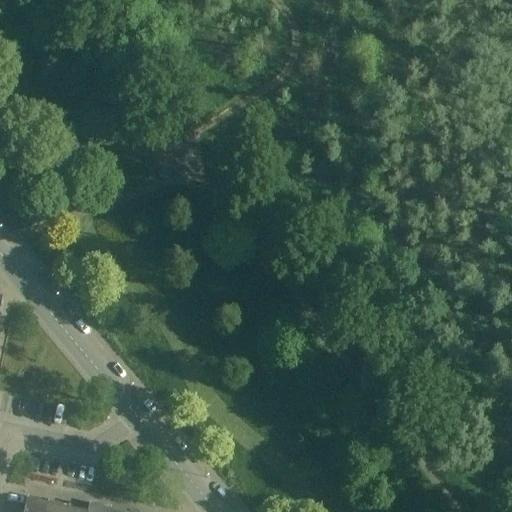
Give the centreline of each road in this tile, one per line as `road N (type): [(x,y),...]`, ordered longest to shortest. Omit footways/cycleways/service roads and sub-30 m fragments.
road 1 (residential): [(135,420),(0,248)]
road 2 (residential): [(0,484),(10,434),(92,451),(135,420)]
